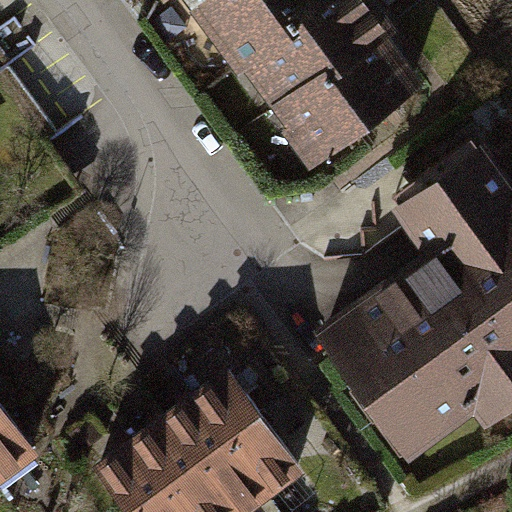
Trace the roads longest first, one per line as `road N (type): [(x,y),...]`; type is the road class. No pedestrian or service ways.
road 1 (unknown): [(241,201),(215,278),(186,325),(83,418)]
road 2 (residential): [(241,201),(93,0)]
